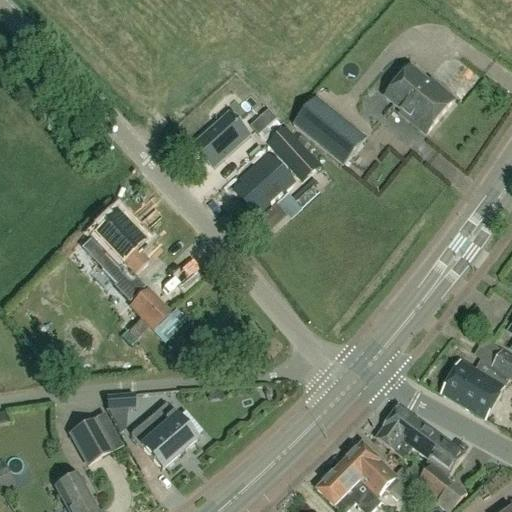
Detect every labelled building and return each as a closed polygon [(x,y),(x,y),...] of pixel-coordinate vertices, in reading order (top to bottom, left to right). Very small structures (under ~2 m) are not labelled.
[(410,70),(386,100),(411,121),(409,123),(426,137),(454,103),(437,89),(435,91),(410,70)] [(294,129),(332,159),(354,131),(317,101),(294,129)] [(269,113),(251,129),(259,138),(277,122),(269,113)] [(229,117),(193,149),(214,172),(250,140),(229,117)] [(265,147),(299,184),(318,167),(284,130),(265,147)] [(367,141),(354,131),(332,159),(344,170),(367,141)] [(296,190),(264,155),(238,178),(246,187),(234,198),(258,224),(271,213),(272,214),(284,203),(283,202),(296,190)] [(302,214),(290,199),(278,210),(288,220),(291,224),(302,214)] [(278,209),(251,234),(261,245),(262,244),(288,220),(278,210),(278,209)] [(146,290),(134,278),(147,266),(135,254),(145,245),(117,215),(93,238),(122,268),(128,274),(112,289),(129,305),(146,290)] [(128,310),(140,322),(129,334),(137,342),(148,330),(152,334),(172,314),(148,291),(128,310)] [(165,343),(187,369),(208,351),(186,325),(165,343)] [(511,358),(504,354),(494,370),(481,362),(475,373),(474,372),(475,372),(461,364),(441,397),(485,423),(504,390),(510,382),(511,383),(511,358)] [(107,412),(127,410),(134,410),(133,398),(106,400),(107,412)] [(165,407),(130,437),(161,473),(196,443),(194,440),(201,434),(184,414),(176,420),(165,407)] [(383,432),(376,441),(395,455),(396,454),(405,462),(413,452),(431,466),(417,485),(438,505),(436,507),(442,511),(453,511),(467,497),(447,481),(465,457),(399,409),(383,431),(383,432)] [(90,421),(66,435),(85,469),(96,462),(110,453),(90,421)] [(403,470),(394,478),(379,463),(363,447),(318,492),(336,511),(337,510),(338,511),(350,511),(355,507),(358,510),(360,511),(374,511),(380,506),(376,502),(385,493),(388,497),(390,495),(399,503),(409,493),(403,487),(411,479),(403,470)] [(7,469),(30,466),(29,450),(5,453),(7,469)] [(18,490),(3,462),(0,463),(0,490),(4,498),(18,490)] [(102,511),(103,511),(101,511),(96,511),(77,477),(55,490),(67,511),(102,511)] [(120,506),(135,500),(127,479),(112,485),(120,506)]
